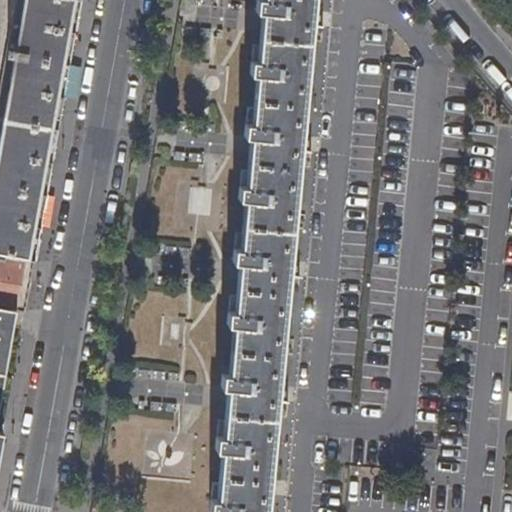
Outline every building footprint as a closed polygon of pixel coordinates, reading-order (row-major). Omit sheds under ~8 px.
[(0,255),(34,261),(80,0),(16,0),(0,93),(0,255)] [(214,500),(213,511),(218,511),(268,511),(314,0),(259,0),(258,11),(263,11),(259,62),(253,62),(252,73),(258,74),(253,124),(248,124),(247,135),(252,136),(247,187),(242,186),(241,198),(246,199),(242,250),(236,250),(235,261),(241,262),(237,312),(231,311),(230,323),(235,324),(231,374),(225,374),(224,386),(230,387),(225,437),(219,437),(218,448),(224,449),(219,500),(214,500)] [(511,0),(479,0),(511,37),(511,0)] [(17,309),(25,311),(34,261),(0,255),(0,306),(12,309),(17,309)] [(0,377),(12,309),(0,306),(0,377)] [(0,406),(17,309),(12,309),(0,377),(0,406)]
